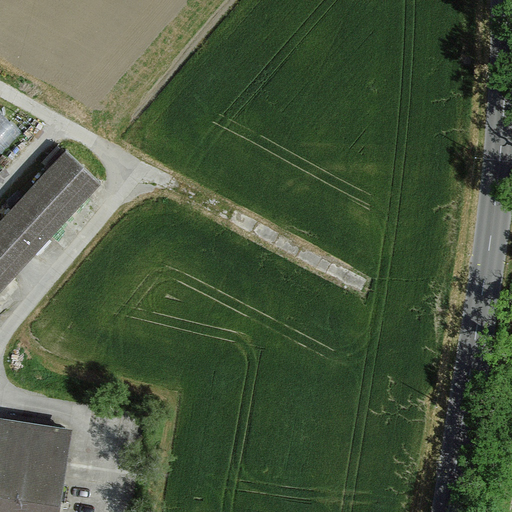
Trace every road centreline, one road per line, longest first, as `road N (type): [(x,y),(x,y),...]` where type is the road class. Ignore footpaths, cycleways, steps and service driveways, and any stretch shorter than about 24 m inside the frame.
road 1 (secondary): [(508,0),(495,204),(449,511)]
road 2 (track): [(0,342),(142,168),(0,89)]
road 3 (track): [(360,282),(142,168)]
